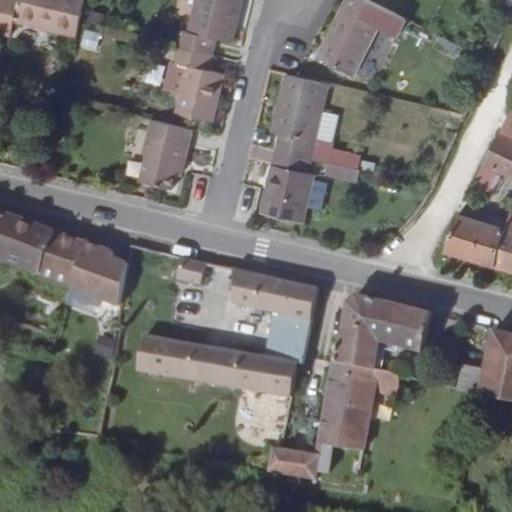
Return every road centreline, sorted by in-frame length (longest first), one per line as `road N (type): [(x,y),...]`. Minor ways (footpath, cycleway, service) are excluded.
road 1 (residential): [(212,241),(270,0)]
road 2 (residential): [(511,70),(398,286)]
road 3 (tertiary): [(0,188),(212,241)]
road 4 (tertiary): [(212,241),(398,286)]
